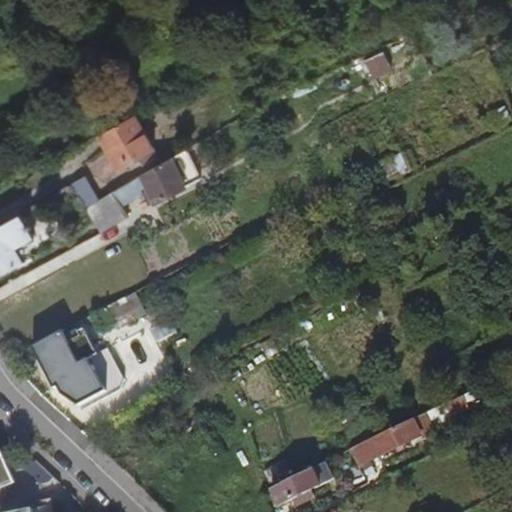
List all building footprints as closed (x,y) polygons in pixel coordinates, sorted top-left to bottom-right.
[(121,171),(156,151),(137,115),(101,135),(121,171)] [(200,182),(184,152),(112,194),(121,210),(148,195),(154,206),(200,182)] [(112,194),(84,210),(96,231),(98,236),(126,220),(125,217),(124,215),(121,210),(112,194)] [(6,254),(29,241),(16,219),(0,228),(0,275),(14,267),(6,254)] [(102,332),(116,324),(108,309),(93,317),(102,332)] [(98,354),(87,334),(70,344),(66,337),(35,354),(55,390),(86,374),(80,364),(98,354)] [(455,414),(471,406),(465,396),(450,403),(455,414)] [(450,403),(428,414),(435,428),(457,417),(455,414),(450,403)] [(372,461),(423,435),(426,440),(438,434),(435,428),(428,414),(366,444),(352,451),(363,472),(375,466),(372,461)] [(0,448),(0,488),(21,475),(1,448),(0,448)] [(53,475),(35,458),(22,465),(42,482),(53,475)] [(282,507),(336,480),(327,463),(273,489),(282,507)] [(53,511),(52,503),(15,511),(53,511)]
